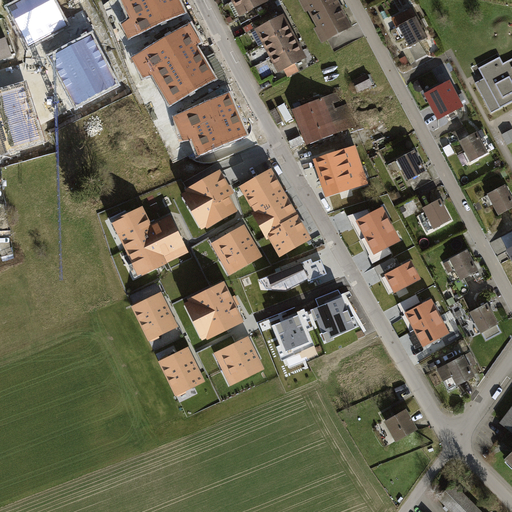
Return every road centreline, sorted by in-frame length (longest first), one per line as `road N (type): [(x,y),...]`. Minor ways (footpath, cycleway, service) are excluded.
road 1 (residential): [(204,0),(453,441)]
road 2 (residential): [(353,0),(511,299)]
